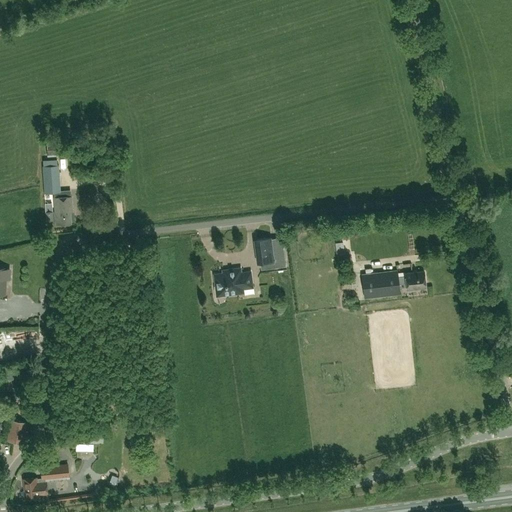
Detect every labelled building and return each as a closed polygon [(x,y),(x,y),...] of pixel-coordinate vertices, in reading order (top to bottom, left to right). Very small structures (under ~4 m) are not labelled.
[(69,154),(68,142),(66,142),(66,138),(46,140),(46,143),(47,155),(69,154)] [(58,165),(43,166),(44,193),(60,191),(58,165)] [(73,212),(71,196),(54,197),(55,211),(46,212),(47,221),(56,220),(56,224),(71,223),(70,212),(73,212)] [(283,236),(271,238),(257,239),(261,269),(287,266),(283,236)] [(0,294),(5,295),(5,285),(4,285),(4,280),(6,280),(6,279),(10,279),(10,269),(6,269),(0,268),(0,294)] [(243,288),(252,287),(250,271),(241,272),(240,268),(228,269),(228,272),(215,274),(216,284),(215,286),(215,292),(217,293),(217,295),(219,295),(221,296),(226,295),(227,294),(244,292),(243,288)] [(397,270),(362,274),(364,298),(400,294),(400,288),(407,287),(407,289),(426,286),(424,271),(405,273),(405,276),(398,276),(397,270)] [(29,422),(9,419),(6,440),(26,444),(29,422)] [(41,467),(43,479),(69,476),(68,464),(41,467)] [(26,498),(38,497),(38,494),(48,493),(47,481),(37,482),(36,478),(24,479),(26,498)]
